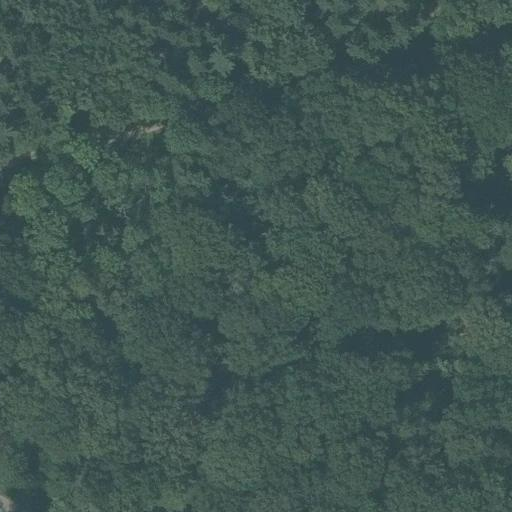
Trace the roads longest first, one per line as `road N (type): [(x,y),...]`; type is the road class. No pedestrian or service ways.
road 1 (track): [(511,39),(0,164)]
road 2 (track): [(411,511),(511,373)]
